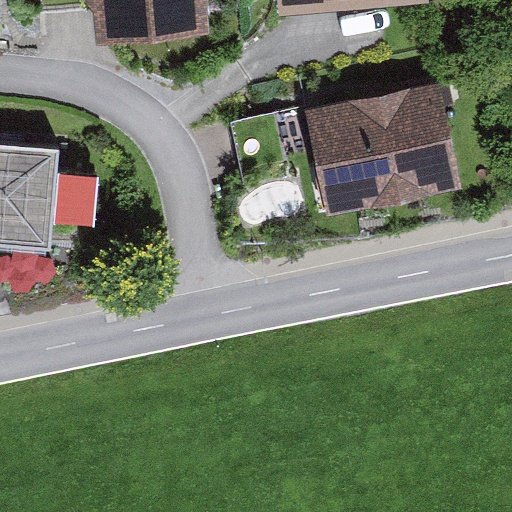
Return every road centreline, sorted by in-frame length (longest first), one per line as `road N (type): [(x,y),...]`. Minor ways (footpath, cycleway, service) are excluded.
road 1 (residential): [(207,318),(177,160),(160,133),(94,87),(0,73)]
road 2 (tertiary): [(511,261),(207,318)]
road 3 (tertiary): [(207,318),(0,359)]
